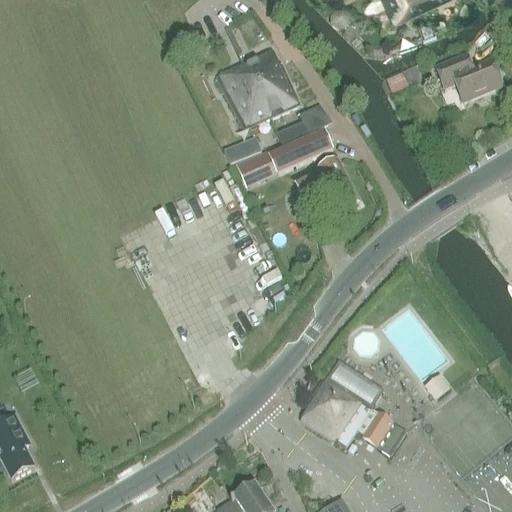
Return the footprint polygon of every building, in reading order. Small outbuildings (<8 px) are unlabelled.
[(381,0),(387,12),(406,3),(404,0),(381,0)] [(397,24),(448,0),(404,0),(406,3),(387,12),(393,26),(397,24)] [(330,19),(330,25),(336,32),(342,32),(347,27),(347,20),(342,15),(335,14),(330,19)] [(299,109),(287,82),(281,68),(279,69),(273,57),(271,58),(269,56),(245,68),(257,94),(260,93),(262,99),(259,100),(269,122),(299,109)] [(463,107),(502,91),(491,65),(467,75),(462,62),(436,73),(444,93),(455,88),(463,107)] [(244,134),(269,122),(259,100),(262,99),(260,93),(257,94),(245,68),(217,83),(244,134)] [(392,96),(401,92),(396,81),(387,85),(392,96)] [(301,126),(276,137),(282,150),(307,139),(331,127),(325,118),(302,128),(301,126)] [(332,154),(324,135),(268,160),(276,179),(332,154)] [(256,141),(241,147),(247,161),(262,155),(256,141)] [(359,206),(337,163),(294,186),(311,218),(333,206),(339,216),(359,206)] [(511,291),(469,237),(453,251),(511,325),(511,324),(511,291)] [(302,423),(301,425),(315,433),(335,445),(347,453),(350,448),(353,442),(358,445),(362,443),(377,452),(391,461),(408,436),(407,435),(394,427),(372,412),(383,395),(339,366),(328,383),(325,382),(306,412),(308,414),(302,423)] [(452,394),(440,379),(425,390),(437,406),(452,394)] [(15,420),(0,427),(0,462),(12,484),(35,472),(24,452),(31,448),(15,420)] [(232,506),(223,511),(271,511),(255,487),(245,493),(244,491),(242,492),(236,495),(235,497),(237,499),(233,502),(234,503),(231,505),(232,506)]
